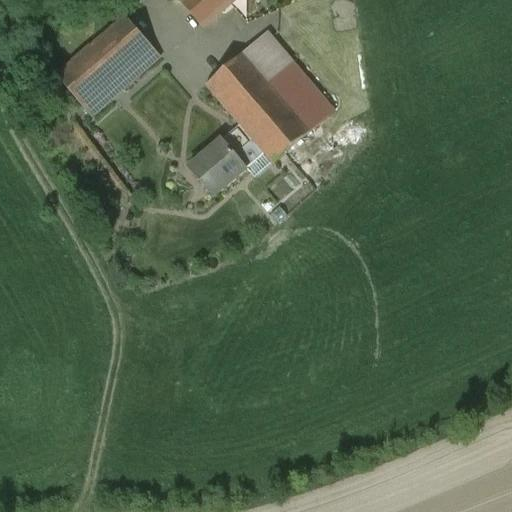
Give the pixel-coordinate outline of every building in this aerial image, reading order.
[(234,0),(185,0),(183,3),(203,27),(234,0)] [(161,59),(126,18),(56,77),(91,118),(161,59)] [(334,113),(292,64),(267,35),(244,55),(207,87),(241,126),(265,155),(274,165),(334,113)] [(265,155),(241,126),(189,170),(213,198),(265,155)] [(292,160),(254,195),(273,215),(286,203),(293,210),(318,188),(292,160)]
